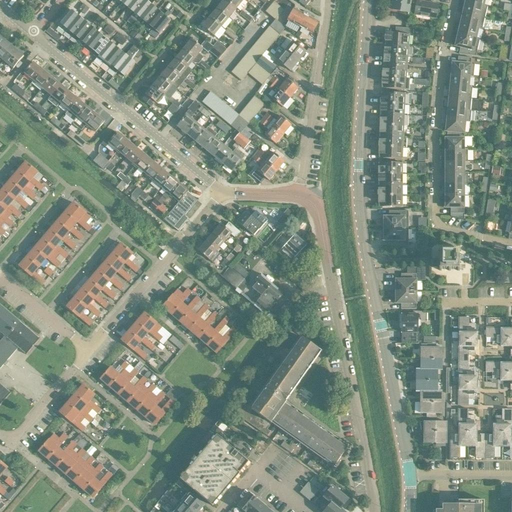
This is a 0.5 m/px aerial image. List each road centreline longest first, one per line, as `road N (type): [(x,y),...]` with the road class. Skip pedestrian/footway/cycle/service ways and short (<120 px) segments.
road 1 (tertiary): [(409,474),(361,212),(370,0)]
road 2 (residential): [(375,511),(319,213),(299,194)]
road 3 (residential): [(456,0),(443,60),(435,215),(438,228),(511,244)]
road 4 (residential): [(88,351),(221,192)]
road 5 (residential): [(299,194),(327,0)]
road 6 (residential): [(158,139),(35,33)]
road 7 (residential): [(318,511),(260,464),(221,511)]
road 8 (residential): [(4,439),(18,434),(88,351)]
